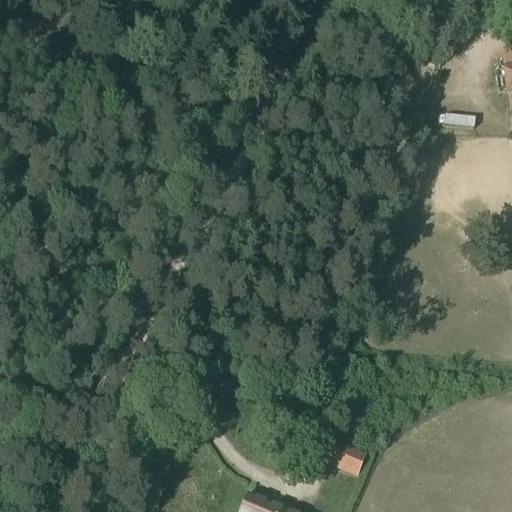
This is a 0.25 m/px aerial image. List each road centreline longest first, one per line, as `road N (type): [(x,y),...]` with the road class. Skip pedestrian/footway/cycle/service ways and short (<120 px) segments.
road 1 (track): [(322,0),(49,511)]
road 2 (track): [(420,0),(471,20),(484,43),(491,113),(511,122)]
